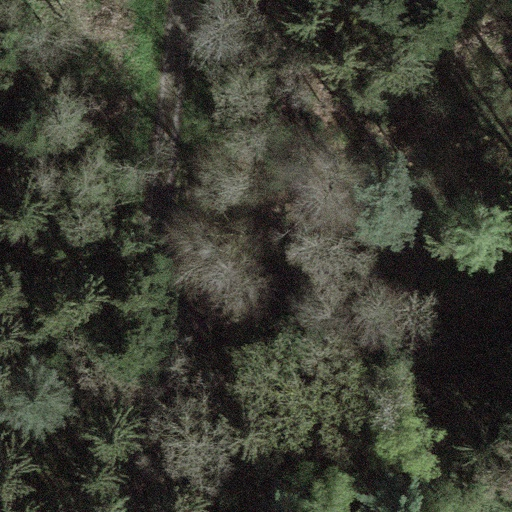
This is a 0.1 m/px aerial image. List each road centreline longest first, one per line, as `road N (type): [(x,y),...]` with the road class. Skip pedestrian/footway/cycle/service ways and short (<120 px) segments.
road 1 (track): [(152,276),(511,246)]
road 2 (track): [(152,276),(184,0)]
road 3 (track): [(121,511),(152,276)]
